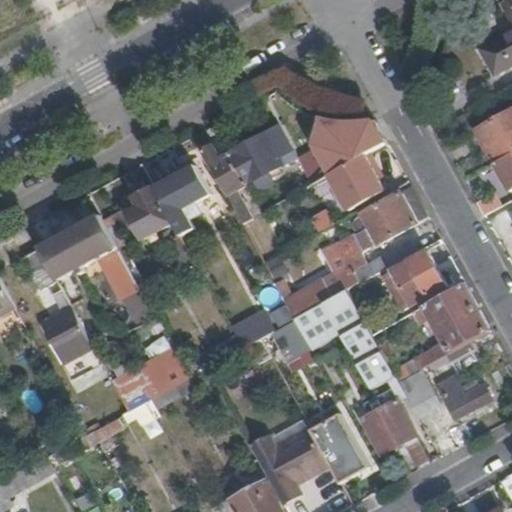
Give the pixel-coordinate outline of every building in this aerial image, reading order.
[(499,73),(511,65),(511,1),(508,4),(511,11),(511,34),(486,49),(499,73)] [(511,112),(481,129),(499,163),(500,162),(511,155),(511,112)] [(338,121),(323,119),(316,143),(332,173),(388,145),(376,119),(368,121),(353,122),(338,121)] [(284,129),(232,156),(249,187),(258,182),(264,192),(278,185),(273,175),(300,160),(284,129)] [(232,156),(226,144),(217,149),(223,161),(232,156)] [(215,148),(206,153),(214,168),(243,221),(250,217),(237,194),(249,187),(232,156),(223,161),(217,149),(215,148)] [(511,155),(500,162),(511,184),(511,155)] [(368,159),(334,178),(350,207),(351,206),(353,211),(386,193),(383,189),(384,187),(368,159)] [(162,187),(158,190),(173,218),(190,209),(193,214),(204,208),(202,204),(214,197),(198,167),(162,187)] [(325,195),(320,184),(312,188),(318,199),(325,195)] [(173,218),(158,190),(156,189),(137,199),(142,208),(131,214),(145,242),(177,225),(173,218)] [(430,218),(413,189),(364,216),(355,225),(361,236),(372,230),(381,247),(430,219),(430,218)] [(504,189),(481,202),(487,215),(511,201),(504,189)] [(104,217),(97,205),(92,208),(98,220),(104,217)] [(328,207),(312,217),(322,233),(338,224),(328,207)] [(123,211),(106,221),(121,248),(128,244),(118,225),(128,220),(123,211)] [(98,220),(42,251),(60,282),(104,258),(127,297),(143,288),(121,248),(106,221),(104,217),(98,220)] [(200,267),(184,238),(173,244),(188,273),(200,267)] [(60,282),(42,251),(26,260),(43,292),(50,287),(64,314),(47,324),(67,360),(94,345),(60,282)] [(385,278),(404,311),(450,287),(430,253),(385,278)] [(200,267),(188,273),(193,282),(205,276),(200,267)] [(352,267),(288,303),(298,322),(310,315),(350,293),(362,286),(357,278),(362,275),(359,268),(354,271),(352,267)] [(0,319),(17,310),(0,278),(0,319)] [(486,320),(467,286),(415,314),(421,325),(434,318),(441,329),(435,333),(438,337),(443,334),(448,344),(395,374),(397,378),(401,385),(403,383),(425,371),(450,357),(473,345),(493,333),(486,320)] [(310,315),(298,322),(314,352),(343,336),(374,391),(389,382),(397,378),(395,374),(390,365),(380,347),(375,337),(350,293),(310,315)] [(246,343),(293,325),(285,305),(238,323),(246,343)] [(273,332),(291,372),(315,361),(297,322),(273,332)] [(221,364),(245,351),(239,340),(215,353),(221,364)] [(271,357),(262,341),(252,347),(251,348),(259,364),(271,357)] [(390,341),(380,347),(390,365),(399,360),(390,341)] [(482,361),(473,345),(450,357),(459,373),(482,361)] [(178,389),(193,380),(187,368),(175,348),(115,381),(133,413),(154,402),(178,389)] [(193,380),(211,370),(217,367),(210,355),(187,368),(193,380)] [(159,410),(216,378),(211,370),(193,380),(178,389),(154,402),(158,408),(159,410)] [(437,394),(425,371),(403,383),(415,407),(437,394)] [(464,389),(457,377),(441,386),(459,420),(493,402),(486,388),(479,392),(474,384),(464,389)] [(397,378),(389,382),(400,401),(408,397),(401,385),(397,378)] [(420,436),(400,401),(365,421),(383,456),(420,436)] [(126,426),(158,408),(154,402),(133,413),(131,414),(122,419),(126,426)] [(309,409),(302,413),(312,431),(317,440),(324,436),(309,409)] [(93,435),(97,433),(99,432),(86,410),(75,416),(87,438),(93,435)] [(127,429),(126,426),(122,419),(99,432),(97,433),(102,443),(127,429)] [(299,484),(332,466),(327,458),(317,440),(312,431),(280,449),(273,437),(254,449),(285,505),(305,494),(299,484)] [(63,465),(103,443),(102,443),(97,433),(93,435),(87,438),(57,455),(63,465)] [(329,446),(348,481),(362,473),(354,461),(364,456),(357,444),(348,449),(342,439),(329,446)] [(421,468),(433,461),(421,440),(409,446),(421,468)] [(11,499),(57,474),(49,459),(44,462),(31,469),(0,486),(0,508),(2,511),(7,511),(16,508),(11,499)] [(285,511),(270,482),(214,511),(285,511)]
